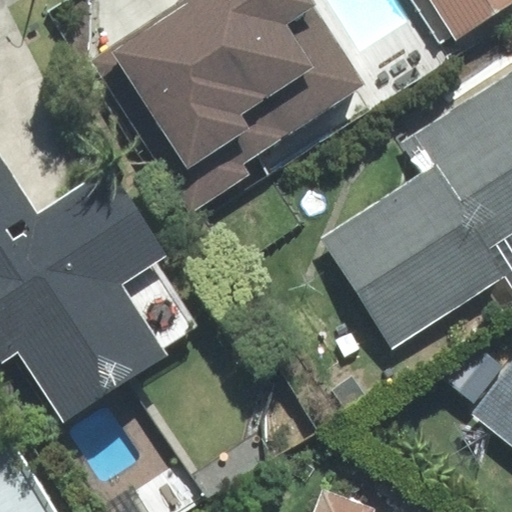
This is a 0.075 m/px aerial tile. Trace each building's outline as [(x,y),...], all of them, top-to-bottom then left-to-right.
[(311,0),(176,0),(87,56),(191,223),(210,211),(244,267),(305,230),(268,171),(376,105),(311,0)] [(511,0),(419,0),(456,57),(511,20),(511,0)] [(511,77),(405,147),(426,181),(321,248),(393,362),(502,292),(484,264),(511,245),(511,77)] [(0,171),(0,371),(16,360),(69,437),(166,370),(162,364),(197,340),(155,279),(159,276),(98,188),(39,229),(0,171)] [(511,365),(469,421),(511,453),(511,365)] [(307,511),(353,511),(313,497),(307,511)]
